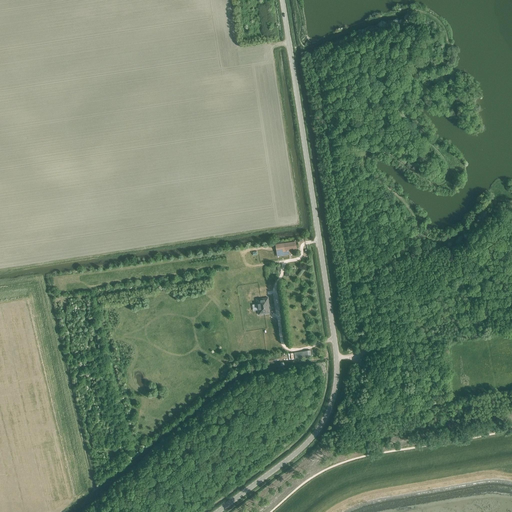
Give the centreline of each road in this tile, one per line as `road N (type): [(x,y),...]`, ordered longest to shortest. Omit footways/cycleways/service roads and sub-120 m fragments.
road 1 (unclassified): [(217,511),(302,448),(335,387),(282,0)]
road 2 (track): [(511,455),(369,480),(313,511)]
